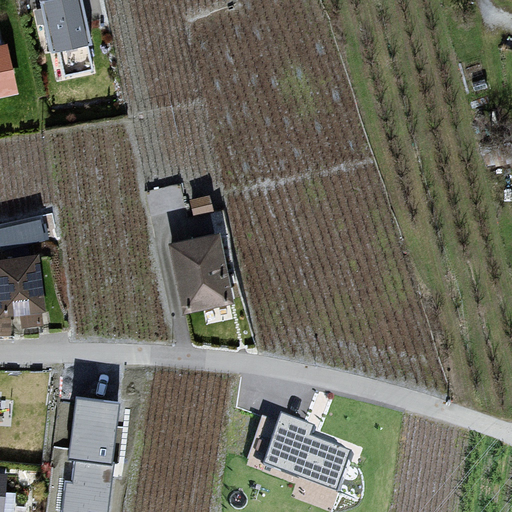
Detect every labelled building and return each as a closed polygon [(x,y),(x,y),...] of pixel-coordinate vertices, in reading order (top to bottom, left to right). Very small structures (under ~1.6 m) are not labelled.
[(80,0),(51,0),(41,2),(53,52),(90,43),(80,0)] [(7,43),(0,44),(0,96),(18,93),(7,43)] [(198,229),(216,226),(210,191),(192,194),(198,229)] [(44,216),(0,221),(0,238),(46,233),(44,216)] [(207,236),(159,245),(181,313),(221,305),(200,270),(217,269),(207,236)] [(29,257),(0,259),(0,312),(3,314),(13,317),(16,328),(35,330),(34,313),(38,313),(29,257)] [(119,404),(77,398),(70,458),(77,459),(74,484),(67,483),(62,511),(88,511),(92,511),(107,511),(113,464),(111,464),(119,404)] [(282,425),(263,418),(247,458),(342,495),(356,456),(315,440),(319,431),(284,417),(282,425)] [(0,511),(4,511),(8,474),(0,472),(0,511)]
